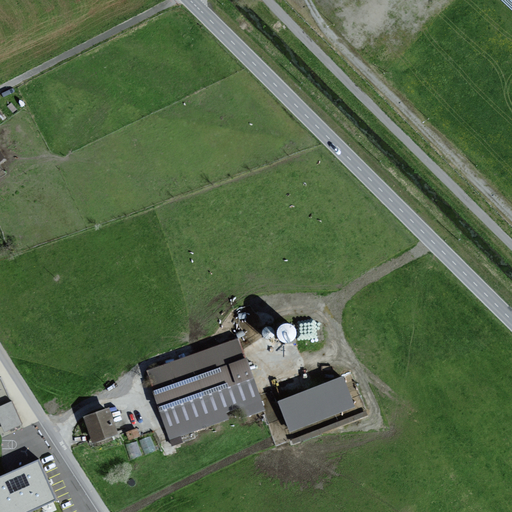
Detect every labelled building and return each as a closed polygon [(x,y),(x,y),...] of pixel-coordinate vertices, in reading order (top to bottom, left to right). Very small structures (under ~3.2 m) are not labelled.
[(294,335),(288,320),(275,325),(281,340),(294,335)] [(238,340),(148,371),(171,439),(261,408),(238,340)] [(342,379),(278,403),(289,431),(352,407),(342,379)] [(11,402),(0,406),(0,424),(4,433),(21,425),(11,402)] [(107,410),(83,418),(92,442),(115,434),(107,410)] [(24,511),(55,499),(39,461),(0,477),(0,511),(24,511)]
